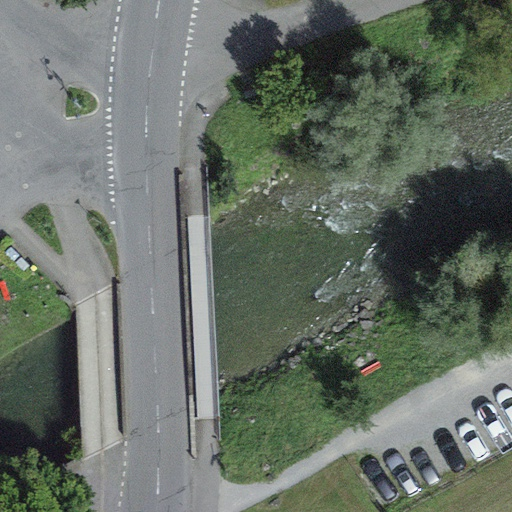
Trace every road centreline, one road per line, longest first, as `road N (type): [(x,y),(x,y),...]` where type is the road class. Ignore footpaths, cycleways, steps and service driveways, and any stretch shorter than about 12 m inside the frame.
road 1 (primary): [(156,511),(146,108)]
road 2 (residential): [(374,0),(236,44),(152,47)]
